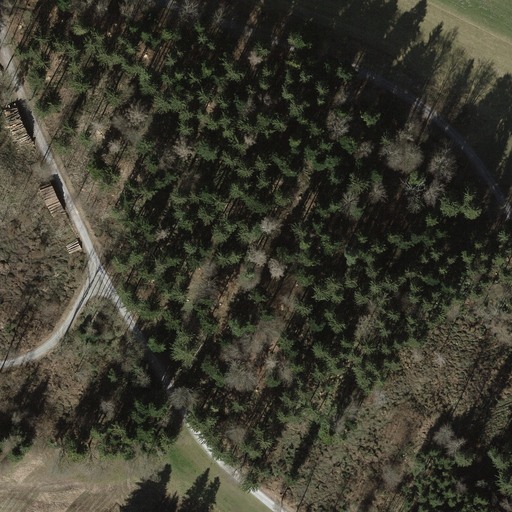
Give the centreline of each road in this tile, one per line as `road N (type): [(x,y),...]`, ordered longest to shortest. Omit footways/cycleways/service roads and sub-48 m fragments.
road 1 (track): [(164,0),(387,83),(436,116),(471,153),(511,218)]
road 2 (track): [(101,272),(190,424),(280,511)]
road 3 (track): [(0,29),(101,272)]
road 4 (track): [(0,364),(39,353),(101,272)]
